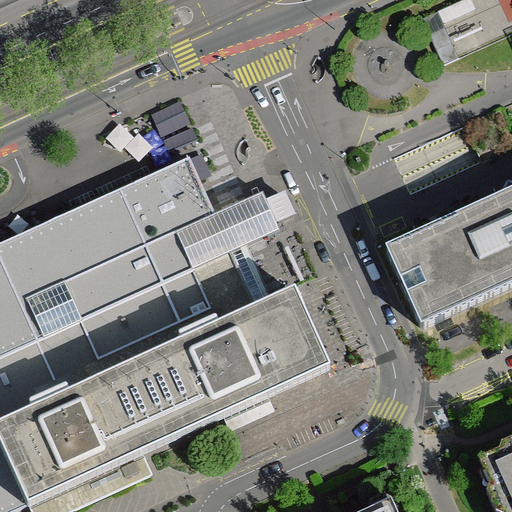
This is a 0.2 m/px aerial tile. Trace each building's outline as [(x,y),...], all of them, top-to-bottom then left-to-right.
[(182,235),(217,219),(191,162),(0,248),(0,511),(22,511),(28,510),(0,449),(0,432),(263,315),(237,258),(199,275),(182,235)] [(263,315),(0,432),(0,449),(28,510),(28,511),(90,511),(161,481),(148,457),(331,378),(297,289),(271,300),(246,246),(280,230),(277,224),(264,195),(217,219),(182,235),(199,275),(237,258),(263,315)] [(511,199),(391,254),(427,333),(511,295),(511,199)] [(511,511),(511,450),(479,466),(500,511),(511,511)] [(371,511),(397,511),(393,502),(371,511)]
